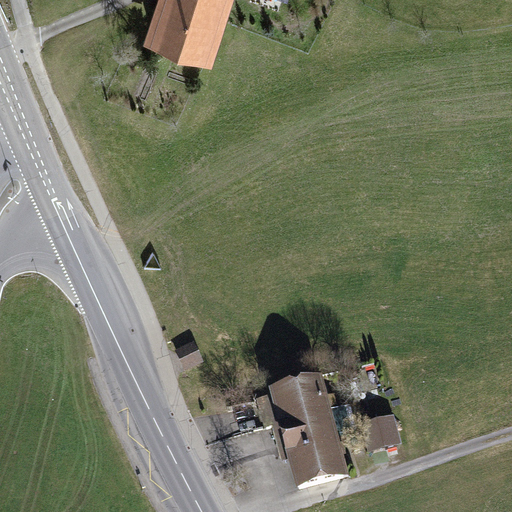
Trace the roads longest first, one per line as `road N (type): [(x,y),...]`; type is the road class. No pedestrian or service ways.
road 1 (tertiary): [(202,511),(41,168)]
road 2 (track): [(262,511),(511,435)]
road 3 (track): [(0,55),(123,0)]
